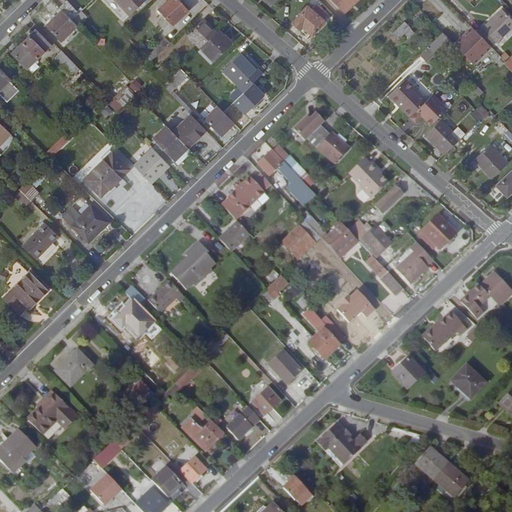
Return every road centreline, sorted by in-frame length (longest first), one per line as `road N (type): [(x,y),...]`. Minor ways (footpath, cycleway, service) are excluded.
road 1 (residential): [(0,380),(312,77)]
road 2 (residential): [(312,77),(498,236)]
road 3 (residential): [(498,236),(326,395)]
road 4 (residential): [(501,447),(326,395)]
road 5 (residential): [(326,395),(203,511)]
